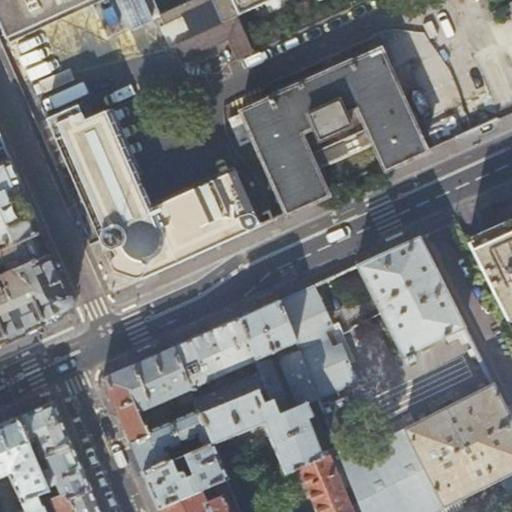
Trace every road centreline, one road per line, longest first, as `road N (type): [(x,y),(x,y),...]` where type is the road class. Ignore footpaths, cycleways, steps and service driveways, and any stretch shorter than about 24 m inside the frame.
road 1 (secondary): [(114,341),(511,162)]
road 2 (residential): [(114,341),(0,80)]
road 3 (residential): [(131,511),(67,362)]
